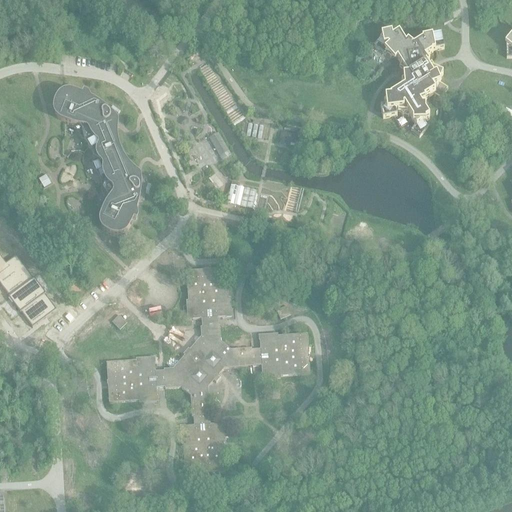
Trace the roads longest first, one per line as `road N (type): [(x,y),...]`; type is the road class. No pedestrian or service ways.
road 1 (residential): [(511,159),(468,203),(402,143),(247,105),(196,32)]
road 2 (residential): [(59,483),(57,346),(178,230),(185,207)]
road 3 (residential): [(0,74),(33,66),(108,76),(140,99)]
